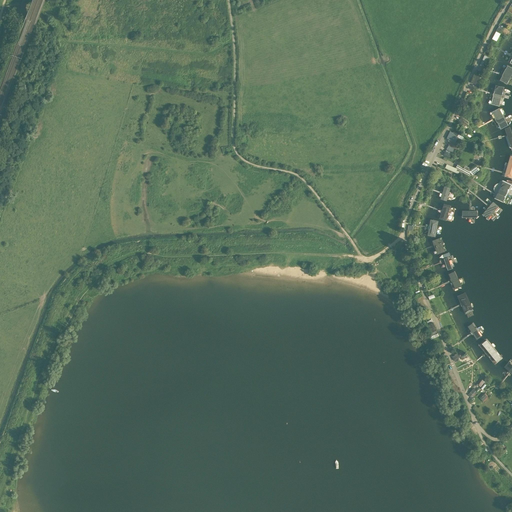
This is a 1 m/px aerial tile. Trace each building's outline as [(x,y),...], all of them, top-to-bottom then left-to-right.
[(482,62),(487,64),(490,57),(485,55),(482,62)] [(505,87),(511,72),(511,70),(505,67),(498,83),(505,87)] [(497,107),(502,89),(494,86),(488,105),(497,107)] [(490,113),(500,130),(509,125),(499,108),(490,113)] [(461,118),(458,122),(465,127),(468,122),(461,118)] [(451,141),(455,143),(458,138),(457,137),(453,132),(450,131),(446,139),(451,141)] [(457,150),(460,145),(451,141),(448,146),(457,150)] [(452,152),(446,149),(443,155),(449,158),(452,152)] [(511,157),(510,157),(503,177),(511,179),(511,157)] [(457,169),(448,165),(447,169),(456,173),(457,173),(458,171),(457,170),(457,169)] [(469,171),(463,168),(462,171),(463,171),(462,172),(469,175),(470,173),(472,175),(479,171),(476,167),(469,171),(470,172),(469,171)] [(511,186),(501,181),(493,197),(504,203),(511,186)] [(448,190),(444,188),(439,201),(443,203),(448,190)] [(480,214),(488,221),(499,208),(491,201),(486,207),(480,214)] [(445,223),(449,209),(442,207),(438,221),(445,223)] [(427,237),(435,238),(437,222),(429,220),(427,237)] [(430,241),(435,255),(444,252),(439,238),(430,241)] [(452,269),(446,256),(438,260),(444,273),(452,269)] [(454,291),(462,288),(455,271),(447,275),(454,291)] [(456,296),(464,315),(472,312),(464,293),(456,296)] [(436,331),(433,323),(428,325),(431,333),(436,331)] [(472,323),(466,328),(476,341),(482,336),(472,323)] [(501,359),(486,341),(479,347),(494,365),(501,359)] [(511,370),(502,364),(499,369),(511,377),(511,370)] [(477,392),(473,389),(468,395),(471,398),(477,392)] [(488,398),(484,394),(480,399),(484,403),(488,398)]
